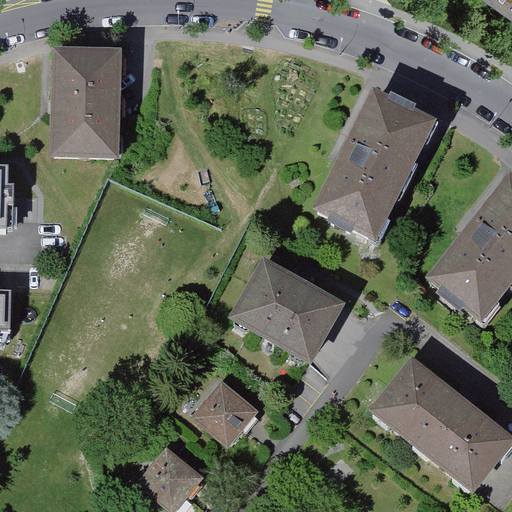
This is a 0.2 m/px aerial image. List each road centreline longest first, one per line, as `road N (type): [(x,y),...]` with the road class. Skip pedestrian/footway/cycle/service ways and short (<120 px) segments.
road 1 (tertiary): [(511,111),(365,35),(264,10),(94,6),(0,25)]
road 2 (residential): [(511,404),(414,327),(380,330),(237,511)]
